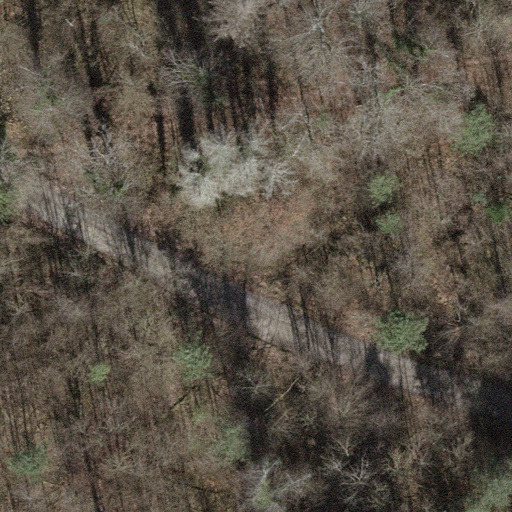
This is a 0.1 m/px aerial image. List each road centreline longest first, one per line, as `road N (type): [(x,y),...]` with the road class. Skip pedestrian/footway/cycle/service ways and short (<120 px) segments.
road 1 (track): [(0,177),(58,199),(324,348),(511,399)]
road 2 (track): [(58,199),(262,117),(511,82)]
